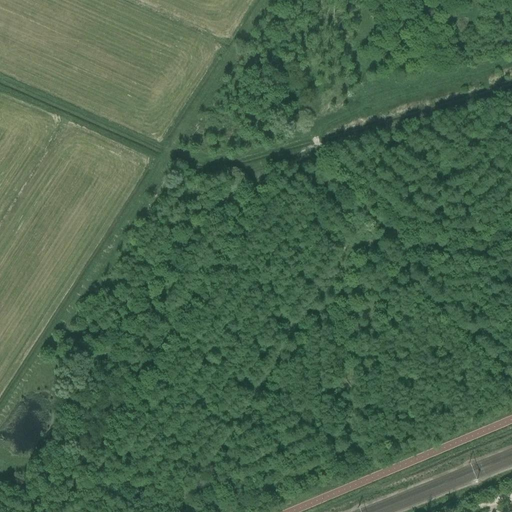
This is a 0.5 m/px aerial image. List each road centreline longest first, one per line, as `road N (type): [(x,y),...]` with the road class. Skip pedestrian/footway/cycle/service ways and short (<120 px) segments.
road 1 (track): [(318,149),(263,166),(192,216),(98,359),(91,397),(71,405),(71,451),(120,486)]
road 2 (track): [(314,131),(511,67)]
road 3 (track): [(280,0),(287,121),(296,132),(314,131),(321,161)]
